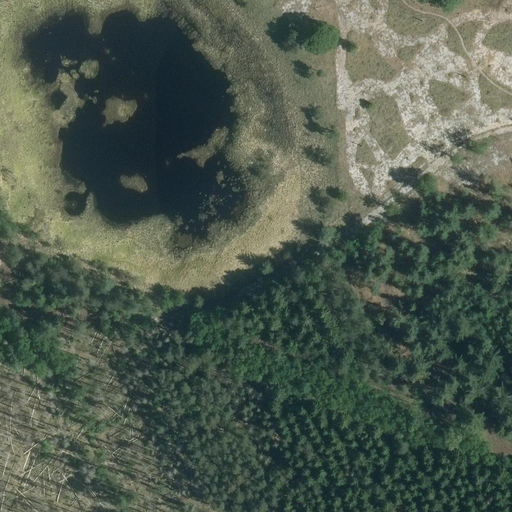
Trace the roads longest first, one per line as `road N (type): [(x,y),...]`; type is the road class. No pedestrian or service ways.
road 1 (track): [(511,122),(463,135),(326,249),(206,310),(107,322),(14,305)]
road 2 (track): [(106,511),(0,266)]
